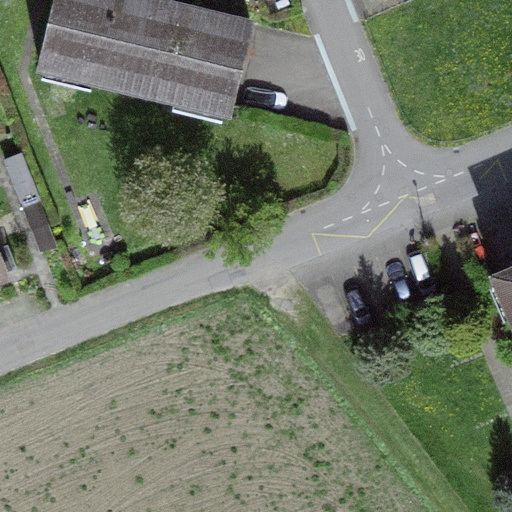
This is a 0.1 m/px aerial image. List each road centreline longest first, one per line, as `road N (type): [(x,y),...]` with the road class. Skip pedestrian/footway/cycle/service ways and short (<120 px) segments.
road 1 (residential): [(402,192),(0,347)]
road 2 (track): [(251,247),(444,511)]
road 3 (residential): [(324,0),(402,192)]
